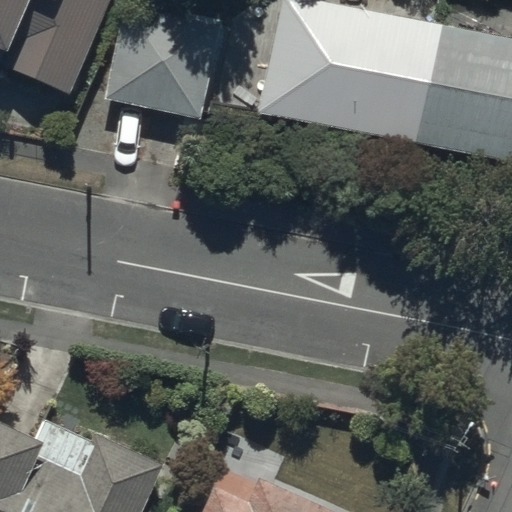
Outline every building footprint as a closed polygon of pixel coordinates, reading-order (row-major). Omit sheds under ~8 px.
[(0,0),(0,69),(2,66),(69,93),(106,0),(0,0)] [(511,36),(340,0),(280,0),(257,110),(511,163),(511,36)] [(201,118),(217,22),(121,4),(105,102),(201,118)] [(0,511),(136,511),(159,461),(97,434),(95,440),(41,416),(33,436),(0,421),(0,511)] [(342,511),(259,476),(256,482),(221,467),(201,511),(342,511)]
